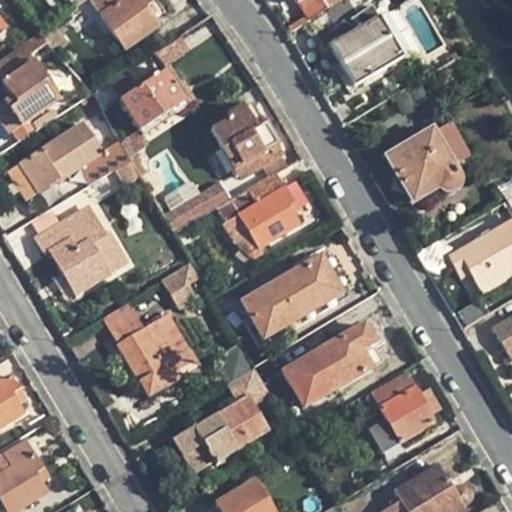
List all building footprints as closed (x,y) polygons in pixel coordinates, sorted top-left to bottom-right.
[(69,0),(67,2),(73,10),(82,3),(79,0),(69,0)] [(144,0),(94,0),(89,4),(124,55),(159,31),(151,20),(144,10),(149,6),(144,0)] [(290,0),(293,4),(297,2),(307,20),(342,0),(290,0)] [(342,0),(307,20),(304,22),(321,52),(327,48),(343,75),(351,89),(399,61),(385,36),(370,9),(357,17),(354,11),(347,0),(342,0)] [(354,11),(357,17),(370,9),(366,3),(354,11)] [(149,6),(144,10),(151,20),(156,16),(149,6)] [(385,36),(399,61),(412,54),(397,30),(385,36)] [(20,50),(0,63),(0,89),(8,101),(0,106),(0,132),(4,138),(7,136),(23,126),(56,103),(59,101),(44,78),(41,81),(20,50)] [(157,52),(152,55),(164,74),(169,71),(157,52)] [(152,55),(92,94),(103,113),(118,104),(138,136),(185,105),(164,74),(152,55)] [(457,71),(452,62),(439,69),(444,78),(457,71)] [(345,92),(351,89),(343,75),(337,79),(345,92)] [(228,123),(209,132),(240,183),(281,159),(248,105),(224,118),(228,123)] [(31,135),(53,121),(48,114),(27,128),(31,135)] [(80,125),(18,167),(36,196),(58,183),(53,175),(60,170),(65,178),(75,172),(86,190),(115,172),(129,164),(124,155),(119,148),(102,158),(80,125)] [(23,126),(7,136),(14,147),(29,136),(23,126)] [(445,126),(433,133),(445,153),(456,146),(445,126)] [(430,129),(384,155),(412,203),(433,191),(429,186),(437,181),(441,186),(458,176),(445,153),(433,133),(430,129)] [(130,152),(124,155),(129,164),(132,168),(137,165),(136,161),(130,152)] [(129,164),(115,172),(124,188),(139,180),(137,176),(132,168),(129,164)] [(142,173),(137,165),(132,168),(137,176),(142,173)] [(36,196),(18,167),(7,174),(25,203),(36,196)] [(53,175),(58,183),(65,178),(60,170),(53,175)] [(459,180),(458,176),(441,186),(444,190),(448,190),(453,188),(456,185),(458,182),(459,180)] [(236,219),(230,224),(249,258),(297,230),(292,219),(286,211),(292,207),(276,180),(248,195),(253,206),(235,217),(236,219)] [(218,181),(161,215),(163,218),(172,232),(228,199),(218,181)] [(441,186),(437,181),(429,186),(433,191),(441,186)] [(511,212),(511,222),(456,254),(467,275),(476,289),(505,274),(511,270),(511,198),(506,202),(511,212)] [(292,207),(286,211),(292,219),(297,216),(292,207)] [(216,216),(224,227),(230,224),(236,219),(235,217),(229,208),(216,216)] [(73,217),(34,240),(44,258),(49,255),(63,277),(68,274),(74,284),(69,287),(75,298),(110,276),(93,244),(105,237),(90,210),(75,220),(73,217)] [(93,244),(110,276),(128,266),(110,234),(105,237),(93,244)] [(467,275),(456,254),(446,260),(457,280),(467,275)] [(320,260),(240,305),(262,343),(341,297),(320,260)] [(191,265),(162,283),(179,311),(191,304),(182,290),(200,280),(191,265)] [(69,287),(74,284),(68,274),(63,277),(69,287)] [(508,281),(505,274),(476,289),(480,296),(508,281)] [(145,329),(129,304),(101,321),(116,347),(145,329)] [(145,329),(116,347),(138,384),(145,380),(154,396),(176,383),(157,352),(176,342),(162,319),(145,329)] [(511,319),(493,330),(508,357),(511,354),(511,319)] [(363,326),(284,374),(305,413),(370,372),(360,356),(373,349),(375,347),(363,326)] [(373,349),(360,356),(370,372),(383,365),(373,349)] [(260,365),(252,369),(267,395),(274,391),(260,365)] [(192,428),(173,439),(193,475),(267,432),(253,407),(269,398),(267,395),(252,369),(224,386),(236,405),(194,431),(192,428)] [(405,376),(370,397),(374,403),(385,423),(367,432),(381,457),(433,426),(430,420),(405,376)] [(0,432),(24,419),(19,411),(13,401),(19,398),(9,380),(0,385),(0,432)] [(154,396),(145,380),(138,384),(147,401),(154,396)] [(428,392),(418,399),(430,420),(440,414),(428,392)] [(374,403),(370,397),(363,401),(367,407),(374,403)] [(13,401),(19,411),(25,408),(19,398),(13,401)] [(0,474),(0,507),(2,511),(23,511),(47,499),(40,488),(35,478),(43,474),(25,445),(2,457),(10,471),(1,476),(0,474)] [(0,458),(0,474),(1,476),(10,471),(2,457),(0,458)] [(384,511),(461,511),(463,511),(466,508),(468,505),(469,498),(465,491),(461,490),(458,489),(455,490),(452,491),(450,493),(436,469),(392,496),(398,504),(384,511)] [(43,474),(35,478),(40,488),(49,484),(43,474)] [(268,511),(251,481),(213,503),(217,511),(268,511)] [(198,498),(175,511),(200,511),(205,509),(198,498)]
